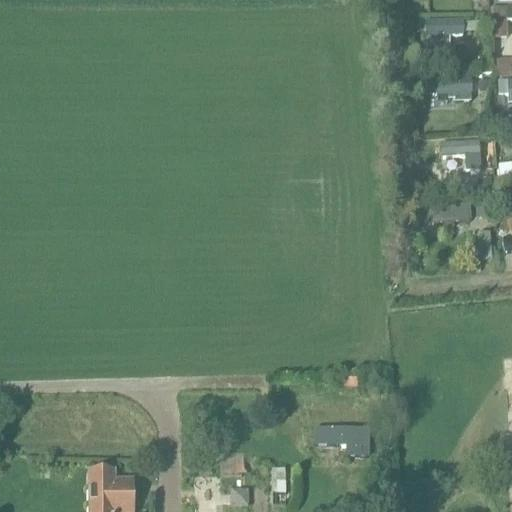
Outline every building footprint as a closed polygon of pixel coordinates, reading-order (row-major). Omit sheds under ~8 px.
[(461,24),(426,24),(427,51),(448,50),(448,39),(461,38),(461,24)] [(511,54),(493,55),(493,70),(511,70),(511,54)] [(471,104),(470,94),(470,79),(424,82),(425,97),(454,95),(455,104),(471,104)] [(479,96),(491,95),(491,83),(478,83),(479,96)] [(506,84),(497,84),(497,99),(506,99),(506,84)] [(511,178),(510,166),(497,168),(499,181),(511,179),(511,178)] [(492,181),(480,181),(481,194),(493,193),(492,181)] [(511,183),(500,185),(502,199),(511,197),(511,183)] [(345,460),(368,460),(368,432),(313,431),(313,448),(345,449),(345,460)] [(243,455),(233,476),(253,476),(243,455)] [(133,511),(133,482),(113,483),(113,473),(89,474),(89,511),(133,511)] [(192,499),(191,511),(249,511),(250,500),(192,499)]
